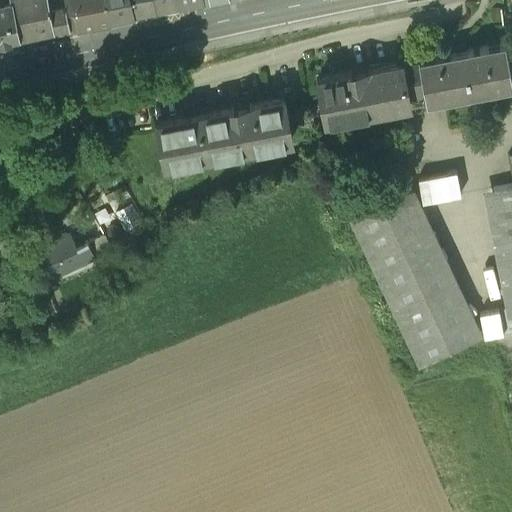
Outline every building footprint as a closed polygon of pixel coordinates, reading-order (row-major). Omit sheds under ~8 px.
[(0,0),(0,34),(20,31),(12,0),(0,0)] [(12,0),(20,31),(70,20),(66,0),(12,0)] [(66,0),(70,20),(111,11),(108,0),(66,0)] [(133,0),(108,0),(111,11),(134,6),(133,0)] [(511,78),(504,38),(418,55),(426,94),(511,78)] [(417,55),(401,58),(409,100),(425,97),(417,55)] [(401,58),(316,75),(325,117),(409,100),(401,58)] [(284,94),(156,118),(164,160),(292,135),(284,94)] [(511,151),(507,153),(511,176),(511,182),(483,187),(511,321),(511,151)] [(26,157),(12,164),(21,182),(35,175),(26,157)] [(413,187),(343,200),(415,362),(479,331),(413,187)] [(100,226),(83,234),(95,257),(96,259),(114,251),(100,226)] [(72,240),(69,234),(53,243),(54,245),(41,253),(52,274),(53,274),(56,282),(93,268),(89,260),(95,257),(83,234),(72,240)] [(41,276),(30,282),(36,292),(46,286),(41,276)]
